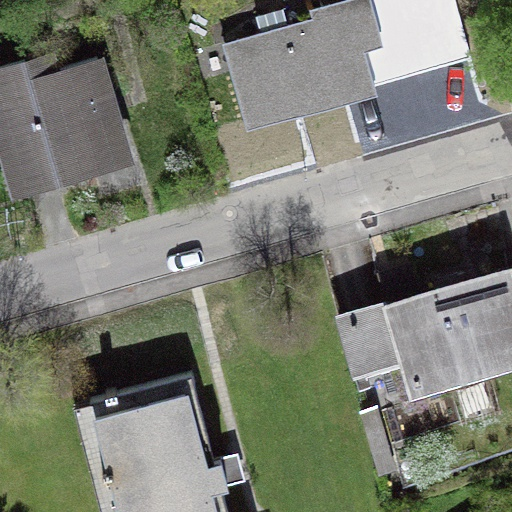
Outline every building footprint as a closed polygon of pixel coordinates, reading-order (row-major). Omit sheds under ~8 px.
[(289,112),(375,88),(363,47),(379,43),(366,0),(338,0),(310,8),(312,17),(226,41),(248,117),(287,106),(289,112)] [(448,3),(421,11),(437,65),(464,57),(448,3)] [(125,158),(95,58),(52,71),(47,53),(0,67),(0,125),(19,189),(125,158)] [(511,280),(508,268),(339,317),(355,370),(404,356),(412,385),(511,355),(511,280)] [(228,453),(213,457),(191,369),(116,389),(115,386),(89,396),(107,465),(99,472),(109,511),(227,511),(220,482),(234,479),(228,453)]
